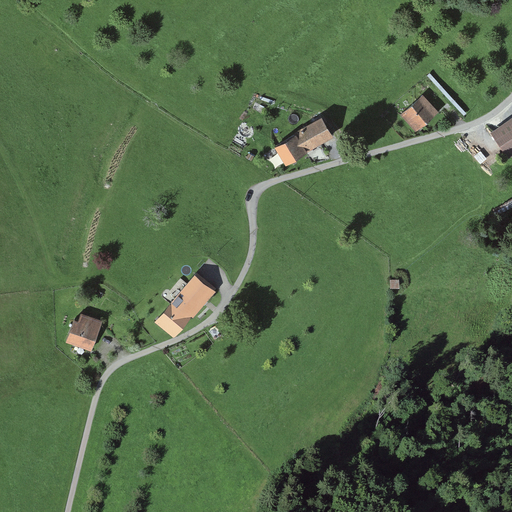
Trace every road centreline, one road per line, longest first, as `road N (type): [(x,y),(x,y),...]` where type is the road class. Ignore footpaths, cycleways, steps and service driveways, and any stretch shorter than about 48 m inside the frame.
road 1 (unclassified): [(511,101),(472,127),(262,188),(252,201),(248,268),(231,301),(194,334),(106,376),(69,511)]
road 2 (track): [(511,91),(405,0)]
